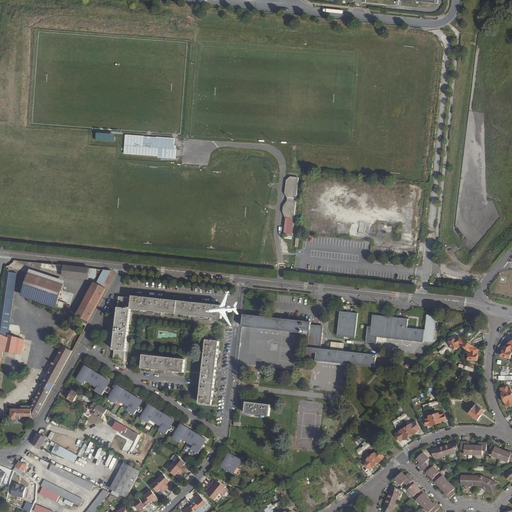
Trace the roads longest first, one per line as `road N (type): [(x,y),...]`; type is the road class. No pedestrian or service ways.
road 1 (residential): [(456,0),(439,23),(204,0)]
road 2 (secondary): [(478,305),(241,277)]
road 3 (residential): [(222,434),(80,347)]
road 4 (residential): [(222,434),(241,277)]
road 5 (residential): [(0,453),(20,450),(30,438),(80,347)]
road 6 (residential): [(499,310),(488,382),(507,437)]
